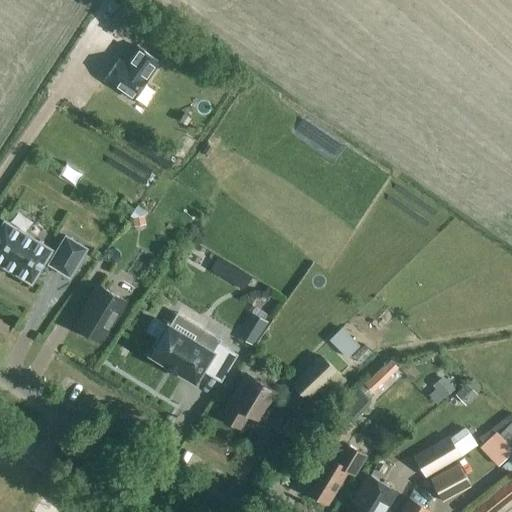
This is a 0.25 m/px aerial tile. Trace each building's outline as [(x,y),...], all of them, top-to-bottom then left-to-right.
[(128,18),(117,10),(106,27),(116,34),(128,18)] [(133,99),(160,60),(138,45),(127,62),(120,58),(105,80),(133,99)] [(163,216),(165,201),(152,199),(150,214),(163,216)] [(2,220),(0,222),(0,267),(29,286),(44,262),(46,263),(45,265),(67,279),(85,249),(63,236),(52,254),(49,252),(51,250),(2,220)] [(160,273),(147,255),(133,265),(145,282),(160,273)] [(74,326),(99,341),(110,324),(111,325),(126,301),(97,284),(80,311),(82,312),(74,326)] [(246,326),(260,334),(267,322),(254,314),(246,326)] [(147,354),(195,383),(202,370),(220,381),(237,354),(217,342),(212,350),(166,322),(165,325),(153,318),(146,331),(157,338),(147,354)] [(358,344),(342,327),(329,340),(346,356),(358,344)] [(313,355),(317,358),(289,385),(304,400),(319,386),(328,396),(343,381),(338,376),(348,366),(325,343),(313,355)] [(363,384),(371,392),(396,368),(388,360),(363,384)] [(260,419),(276,392),(245,374),(220,415),(240,427),(248,413),(260,419)] [(479,392),(497,387),(493,374),(475,379),(479,392)] [(444,399),(454,389),(442,375),(431,385),(444,399)] [(453,396),(463,406),(475,394),(465,385),(453,396)] [(321,435),(333,448),(353,427),(340,415),(321,435)] [(511,419),(492,440),(511,460),(511,419)] [(411,457),(423,478),(458,457),(475,445),(462,428),(448,439),(446,436),(411,457)] [(331,446),(326,454),(305,490),(326,503),(346,471),(355,476),(367,456),(343,442),(338,451),(333,448),(331,446)] [(429,481),(440,502),(468,487),(457,466),(429,481)] [(385,511),(397,492),(367,474),(350,502),(357,506),(353,511),(385,511)] [(468,511),(494,511),(511,498),(511,475),(489,494),(490,495),(468,511)] [(398,511),(428,511),(430,510),(408,497),(398,511)]
